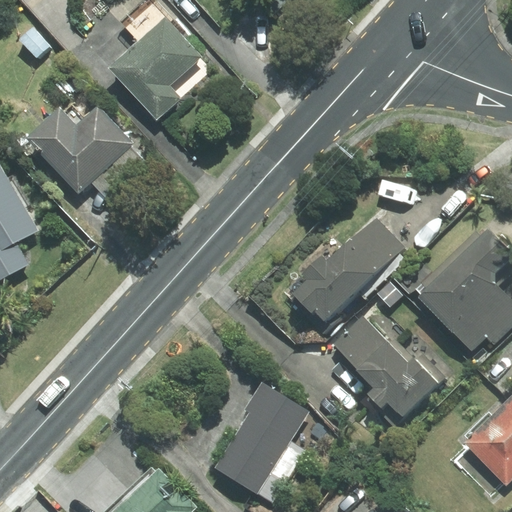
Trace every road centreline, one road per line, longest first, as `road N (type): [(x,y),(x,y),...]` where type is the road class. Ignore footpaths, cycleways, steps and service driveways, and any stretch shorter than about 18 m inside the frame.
road 1 (tertiary): [(394,35),(0,467)]
road 2 (tertiary): [(511,92),(445,72),(394,35)]
